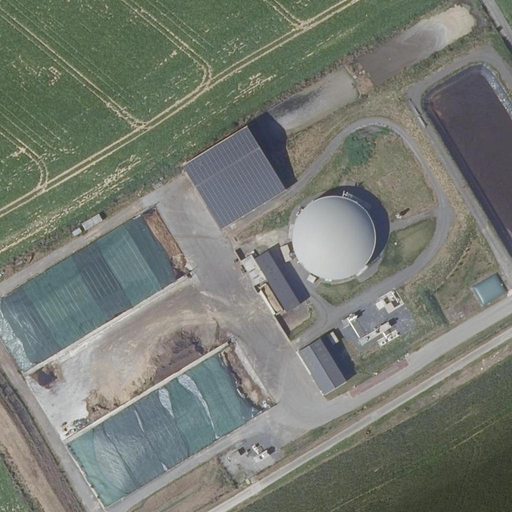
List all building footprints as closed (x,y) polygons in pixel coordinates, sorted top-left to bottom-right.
[(336,104),(354,96),(345,73),(326,81),(336,104)] [(292,102),(263,118),(277,145),(306,130),(292,102)] [(247,126),(182,164),(221,229),(286,190),(247,126)] [(335,196),(314,198),(299,213),(294,225),(292,239),(297,260),(308,271),(321,278),(339,278),(355,275),(367,264),(373,249),(374,233),(372,217),(363,207),(352,199),(335,196)] [(25,289),(0,303),(0,334),(21,372),(48,357),(174,286),(168,276),(185,267),(154,211),(31,279),(41,298),(36,300),(39,306),(35,308),(25,289)] [(85,230),(102,221),(99,214),(81,223),(85,230)] [(311,296),(278,244),(255,259),(287,311),(311,296)] [(244,246),(235,251),(240,259),(248,254),(244,246)] [(388,314),(404,302),(395,289),(379,301),(388,314)] [(333,331),(299,352),(324,395),(356,374),(333,331)] [(387,378),(382,371),(349,392),(353,399),(387,378)] [(136,451),(148,446),(143,435),(123,443),(140,483),(168,472),(164,461),(155,464),(151,455),(139,460),(136,451)] [(231,462),(241,456),(237,450),(228,456),(231,462)] [(256,463),(270,458),(268,451),(253,457),(256,463)]
